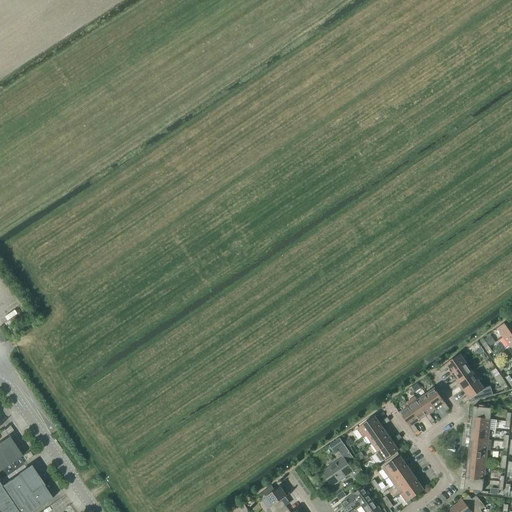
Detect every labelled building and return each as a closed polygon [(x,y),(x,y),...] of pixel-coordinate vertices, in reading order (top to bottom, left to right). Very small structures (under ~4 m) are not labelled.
[(503,338),(511,331),(511,318),(497,329),(503,338)] [(511,331),(503,338),(509,346),(511,343),(511,331)] [(452,374),(466,364),(460,355),(439,369),(442,373),(448,368),(452,374)] [(452,374),(456,380),(458,382),(472,372),(466,364),(452,374)] [(464,391),(478,380),(481,378),(475,370),(472,372),(458,382),(456,380),(453,383),(455,387),(459,384),(464,391)] [(478,380),(464,391),(467,396),(461,400),(464,404),(468,401),(470,403),(493,395),(490,386),(486,388),(484,389),(478,380)] [(425,395),(435,409),(441,406),(445,412),(449,409),(435,389),(425,395)] [(425,395),(417,401),(427,415),(425,416),(428,420),(432,418),(429,414),(435,409),(425,395)] [(406,403),(409,407),(419,421),(425,416),(427,415),(417,401),(415,397),(406,403)] [(419,421),(409,407),(400,413),(414,434),(418,431),(413,425),(419,421)] [(472,418),(490,420),(491,409),(473,407),(472,418)] [(380,425),(382,427),(386,424),(383,421),(379,424),(374,417),(357,429),(363,438),(366,435),(380,425)] [(490,420),(472,418),(471,428),(489,430),(490,420)] [(380,425),(366,435),(372,444),(386,434),(382,427),(380,425)] [(489,430),(471,428),(469,438),(488,440),(489,430)] [(386,434),(372,444),(378,452),(392,442),(393,444),(397,441),(395,438),(391,440),(386,434)] [(0,471),(22,457),(9,438),(0,444),(0,471)] [(354,460),(340,438),(329,446),(334,453),(337,450),(343,458),(322,472),(332,487),(350,474),(355,481),(364,474),(360,467),(353,472),(348,464),(354,460)] [(488,440),(469,438),(468,448),(487,450),(488,440)] [(392,442),(378,452),(384,461),(398,451),(393,444),(392,442)] [(487,450),(468,448),(467,458),(486,460),(487,450)] [(388,478),(406,465),(400,457),(382,469),(388,478)] [(486,460),(467,458),(466,469),(485,471),(486,460)] [(394,486),(398,484),(412,474),(406,465),(388,478),(394,486)] [(0,484),(0,511),(31,511),(52,498),(30,466),(19,474),(1,486),(0,484)] [(465,479),(483,481),(485,471),(466,469),(465,479)] [(412,474),(398,484),(403,492),(418,482),(412,474)] [(483,481),(465,479),(464,490),(482,492),(483,481)] [(418,482),(403,492),(404,492),(400,495),(406,503),(424,491),(418,482)] [(271,486),(262,492),(272,506),(269,508),(271,511),(278,511),(286,506),(283,502),(287,500),(285,498),(287,497),(280,487),(275,491),(271,486)] [(381,511),(364,487),(341,503),(347,511),(350,511),(360,505),(364,511),(381,511)] [(340,501),(346,497),(343,492),(336,496),(340,501)] [(461,501),(469,511),(481,511),(485,507),(476,496),(472,500),(468,495),(461,501)] [(469,511),(461,501),(453,508),(456,511),(469,511)]
